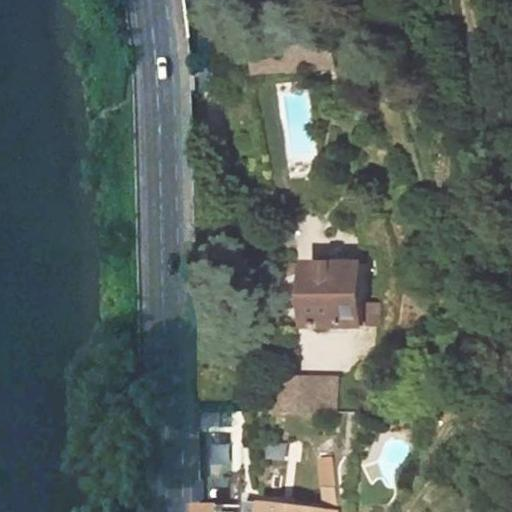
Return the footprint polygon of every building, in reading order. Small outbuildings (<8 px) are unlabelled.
[(330,42),(328,25),(299,29),(300,46),(330,42)] [(243,53),(238,28),(207,32),(212,57),(243,53)] [(355,63),(353,39),(330,42),(300,46),(260,51),(261,65),(286,62),(287,74),(327,71),(326,64),(355,63)] [(388,245),(383,221),(366,224),(370,248),(388,245)] [(367,330),(367,265),(312,266),(313,330),(367,330)] [(340,412),(340,376),(285,376),(286,412),(340,412)] [(248,511),(338,511),(337,492),(325,491),(325,510),(296,508),(295,511),(268,511),(269,505),(248,505),(248,511)]
